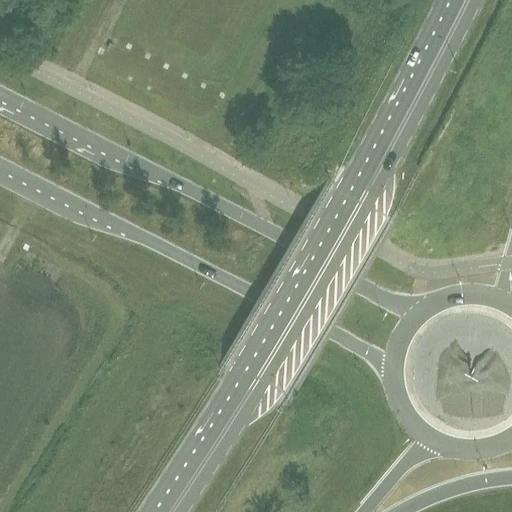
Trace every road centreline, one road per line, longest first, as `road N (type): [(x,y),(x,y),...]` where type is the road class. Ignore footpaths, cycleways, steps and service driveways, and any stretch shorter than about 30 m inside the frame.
road 1 (primary): [(184,511),(367,207),(475,0)]
road 2 (primary): [(449,0),(347,196),(159,511)]
road 3 (primary): [(432,308),(372,295),(0,96)]
road 4 (primary): [(0,165),(395,373)]
